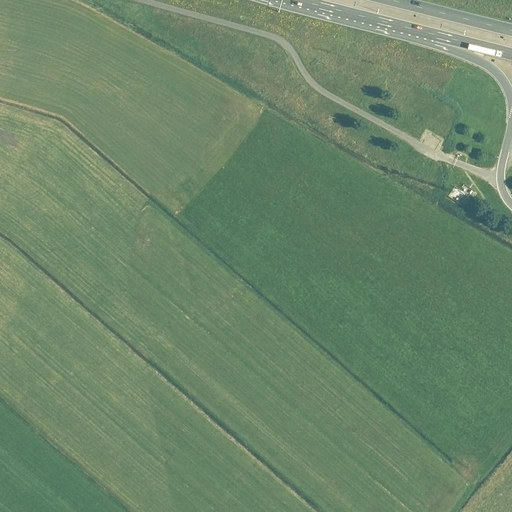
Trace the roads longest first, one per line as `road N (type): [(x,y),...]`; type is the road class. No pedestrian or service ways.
road 1 (trunk): [(298,0),(424,31)]
road 2 (trunk): [(511,29),(391,0)]
road 3 (trunk): [(424,31),(492,69),(511,107)]
